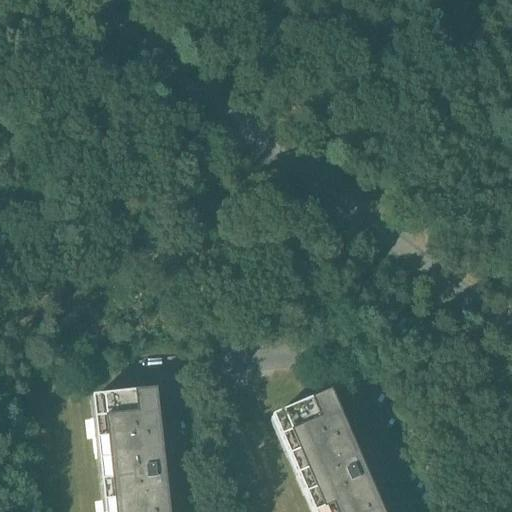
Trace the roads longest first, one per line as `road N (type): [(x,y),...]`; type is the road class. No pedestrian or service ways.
road 1 (unclassified): [(511,333),(109,24),(89,0)]
road 2 (track): [(511,212),(376,231)]
